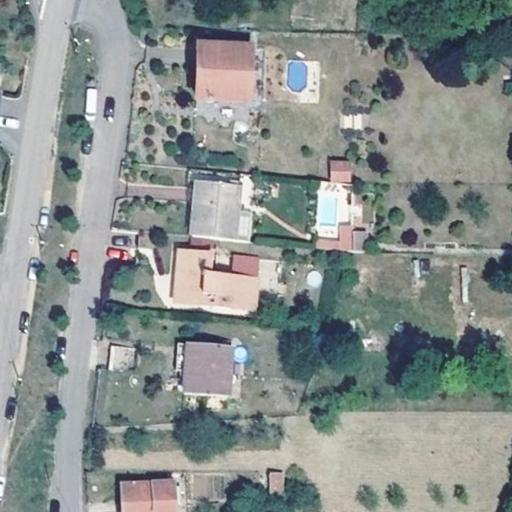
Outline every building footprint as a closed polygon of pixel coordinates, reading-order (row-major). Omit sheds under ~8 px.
[(196,42),(194,95),(245,97),(246,44),(196,42)] [(328,182),(351,183),(351,160),(328,160),(328,182)] [(205,234),(228,236),(265,238),(266,208),(250,207),(251,183),(209,179),(205,234)] [(339,218),(338,230),(349,231),(349,219),(339,218)] [(169,231),(137,228),(136,244),(168,247),(169,231)] [(311,241),(348,244),(349,231),(338,230),(337,232),(312,231),(311,241)] [(175,271),(225,274),(226,269),(210,268),(211,249),(177,247),(175,271)] [(202,301),(257,306),(259,276),(225,274),(175,271),(174,291),(202,294),(202,301)] [(173,299),(202,301),(202,294),(174,291),(173,299)] [(142,372),(145,348),(120,344),(118,368),(142,372)] [(180,391),(226,397),(231,349),(186,344),(180,391)] [(290,468),(276,468),(276,491),(286,492),(290,468)] [(164,511),(164,481),(115,483),(116,511),(164,511)]
